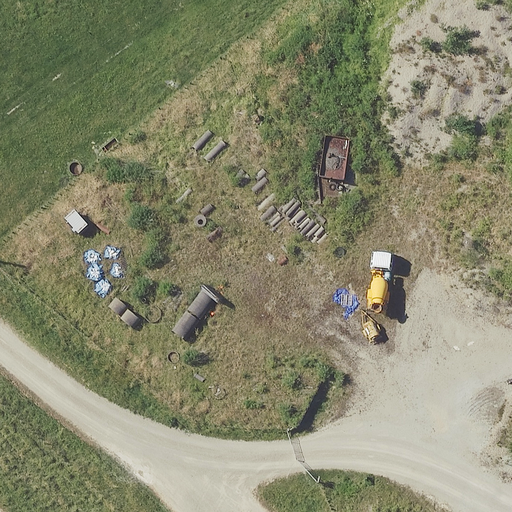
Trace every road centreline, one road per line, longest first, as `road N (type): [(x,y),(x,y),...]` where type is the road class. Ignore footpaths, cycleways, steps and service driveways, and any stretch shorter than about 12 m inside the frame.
road 1 (track): [(144,454),(369,453),(493,511)]
road 2 (unclassified): [(0,327),(144,454)]
